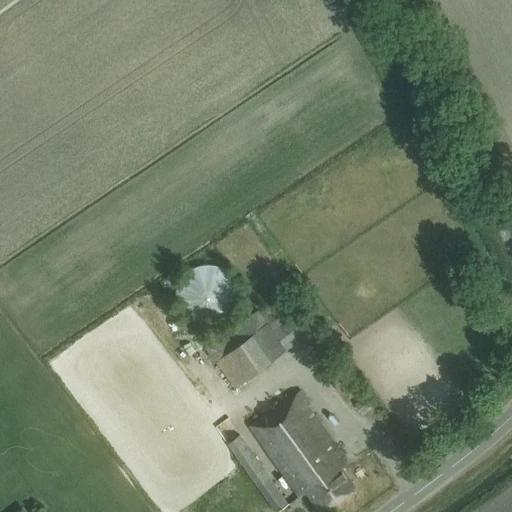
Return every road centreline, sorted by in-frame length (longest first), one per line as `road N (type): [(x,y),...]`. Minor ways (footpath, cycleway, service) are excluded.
road 1 (tertiary): [(511,231),(390,0)]
road 2 (unclassified): [(390,511),(511,416)]
